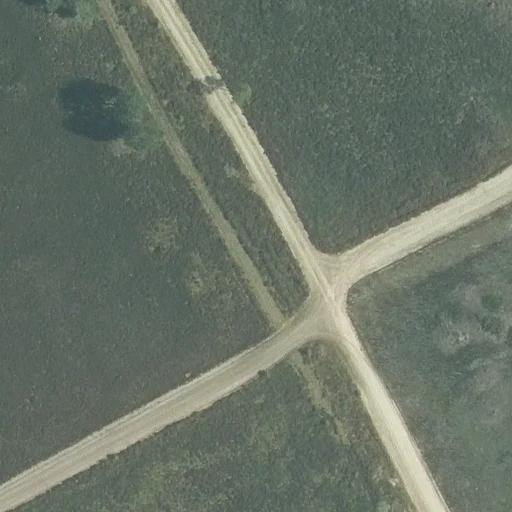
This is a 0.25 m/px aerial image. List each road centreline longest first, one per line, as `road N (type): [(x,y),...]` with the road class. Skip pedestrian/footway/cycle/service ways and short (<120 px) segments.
road 1 (track): [(319,313),(290,350),(376,511)]
road 2 (track): [(319,313),(421,511)]
